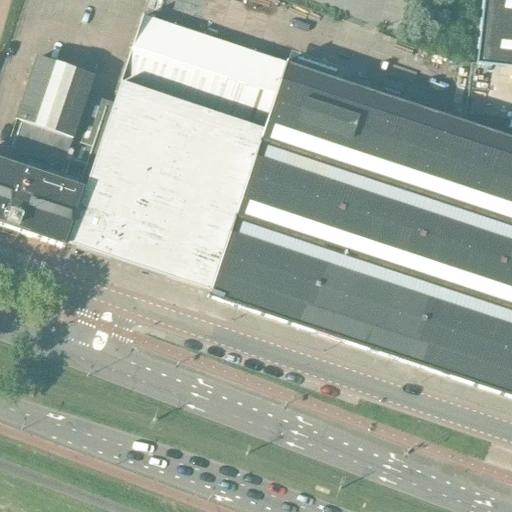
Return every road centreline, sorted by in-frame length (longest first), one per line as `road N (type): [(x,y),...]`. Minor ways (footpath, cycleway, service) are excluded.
road 1 (secondary): [(487,511),(109,372)]
road 2 (unclassified): [(473,423),(132,306)]
road 3 (secondary): [(0,404),(291,511)]
